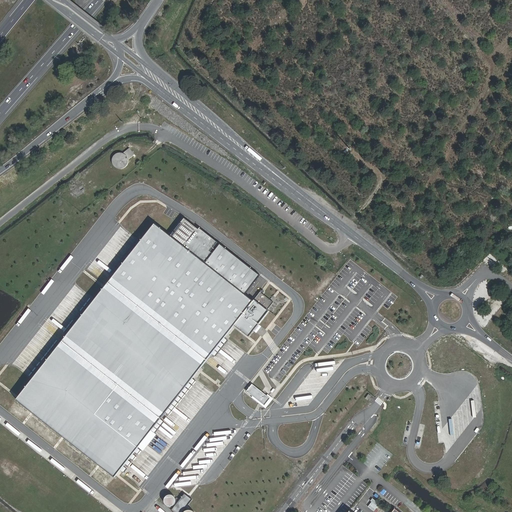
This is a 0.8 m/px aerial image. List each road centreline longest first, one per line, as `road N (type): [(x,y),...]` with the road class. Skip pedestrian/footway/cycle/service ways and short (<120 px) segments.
road 1 (unclassified): [(350,235),(329,249),(161,131),(132,126),(0,223)]
road 2 (motorway): [(84,104),(138,78),(338,225)]
road 3 (secondary): [(121,57),(338,225)]
road 4 (secondary): [(442,295),(248,147)]
road 5 (motorway): [(248,147),(142,54),(147,15)]
road 6 (secondary): [(248,147),(120,45)]
road 7 (motorway): [(0,114),(99,0)]
